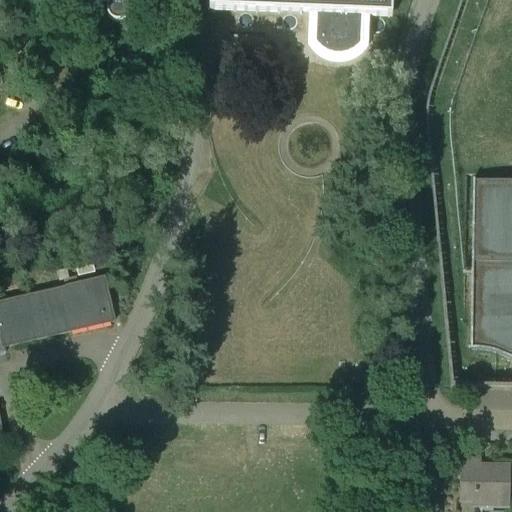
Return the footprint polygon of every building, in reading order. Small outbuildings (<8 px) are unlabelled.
[(81,0),(81,7),(108,8),(107,17),(108,19),(109,21),(110,22),(112,23),(113,24),(115,25),(117,25),(119,25),(121,25),(122,25),(124,24),(125,23),(127,21),(128,20),(129,18),(129,9),(129,0),(210,0),(210,12),(315,16),(314,44),(318,49),(321,52),(325,55),(331,57),(334,58),(338,58),(341,58),(345,58),(348,57),(352,55),(355,54),(359,50),(362,46),(363,18),(392,19),(393,0),(81,0)] [(511,182),(472,182),(470,274),(469,351),(474,351),(482,351),(486,352),(495,354),(502,357),(509,361),(511,361),(511,182)] [(77,278),(94,274),(92,266),(75,270),(77,278)] [(56,273),(60,289),(77,285),(76,278),(68,280),(66,270),(56,273)] [(4,348),(100,326),(114,323),(104,279),(67,288),(67,289),(0,304),(0,443),(3,443),(0,425),(0,355),(5,354),(4,348)] [(461,460),(460,498),(479,499),(479,505),(508,505),(509,467),(479,466),(479,460),(461,460)]
